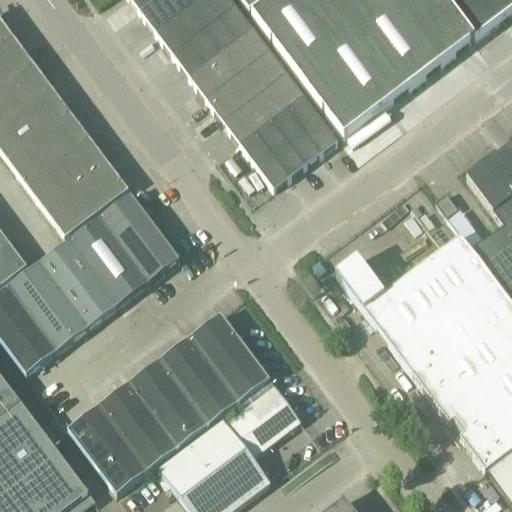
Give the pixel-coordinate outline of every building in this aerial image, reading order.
[(124,0),(138,18),(161,0),(124,0)] [(155,40),(208,0),(161,0),(138,18),(155,40)] [(253,38),(236,15),(224,0),(208,0),(155,40),(189,86),(253,38)] [(234,0),(249,19),(274,0),(234,0)] [(472,49),(471,49),(434,0),(281,0),(251,22),(344,145),(472,49)] [(511,0),(434,0),(471,49),(472,49),(511,18),(511,0)] [(0,56),(14,46),(0,26),(0,56)] [(206,108),(269,60),(253,38),(189,86),(206,108)] [(0,95),(33,71),(14,46),(0,56),(0,95)] [(222,131),(286,83),(269,60),(206,108),(222,131)] [(0,135),(52,96),(33,71),(0,95),(0,135)] [(271,129),(287,117),(303,105),(286,83),(222,131),(239,153),(255,141),(271,129)] [(0,160),(7,170),(71,122),(52,96),(0,135),(0,160)] [(321,162),(337,150),(303,105),(287,117),(321,162)] [(305,174),(321,162),(287,117),(271,129),(305,174)] [(26,195),(90,147),(71,122),(7,170),(26,195)] [(289,186),(305,174),(271,129),(255,141),(289,186)] [(273,198),(289,186),(255,141),(239,153),(273,198)] [(45,220),(109,172),(90,147),(26,195),(45,220)] [(511,151),(467,186),(504,235),(472,259),(511,312),(511,151)] [(65,246),(129,198),(109,172),(45,220),(65,246)] [(459,207),(454,211),(446,201),(435,210),(455,237),(472,224),(459,207)] [(118,314),(149,291),(180,268),(130,202),(69,248),(118,314)] [(0,259),(10,252),(0,238),(0,259)] [(511,312),(472,259),(471,259),(461,245),(384,303),(357,267),(336,282),(364,318),(485,480),(511,459),(511,312)] [(87,336),(118,314),(69,248),(39,271),(87,336)] [(0,295),(27,275),(10,252),(0,259),(0,295)] [(57,359),(87,336),(39,271),(8,294),(57,359)] [(0,348),(26,382),(57,359),(8,294),(0,300),(0,348)] [(239,411),(270,388),(221,322),(189,345),(239,411)] [(208,434),(239,411),(189,345),(159,368),(208,434)] [(178,457),(208,434),(159,368),(129,391),(178,457)] [(0,511),(74,511),(88,502),(0,385),(0,511)] [(148,480),(178,457),(129,391),(98,414),(148,480)] [(252,466),(301,429),(275,394),(226,431),(223,428),(209,439),(256,501),(271,490),(252,466)] [(116,503),(148,480),(98,414),(67,437),(116,503)] [(184,511),(241,511),(256,501),(209,439),(158,477),(184,511)] [(511,511),(511,466),(486,485),(506,511),(511,511)]
